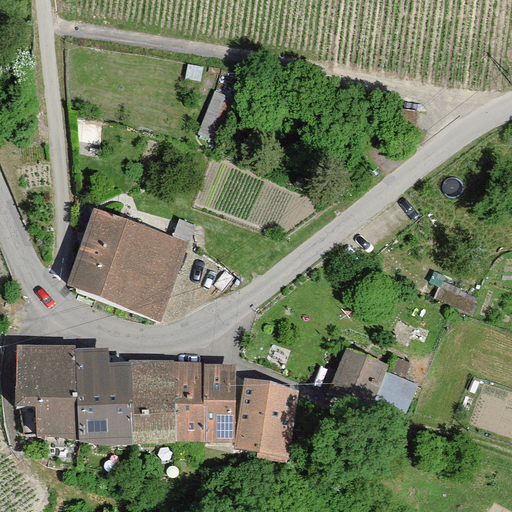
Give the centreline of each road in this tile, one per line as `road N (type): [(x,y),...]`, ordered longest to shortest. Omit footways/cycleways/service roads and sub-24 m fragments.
road 1 (track): [(44,19),(90,36),(511,105)]
road 2 (unclassified): [(511,107),(428,159),(204,329)]
road 3 (unclassified): [(42,294),(59,274),(65,241),(42,0)]
road 4 (unclassified): [(204,329),(225,358),(398,426)]
road 5 (unclassified): [(204,329),(148,341),(76,317),(42,294)]
